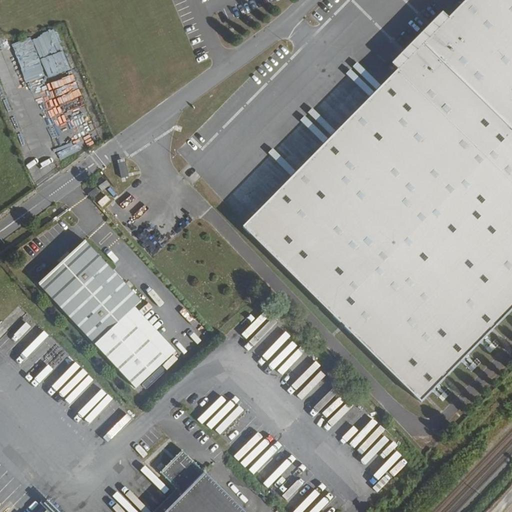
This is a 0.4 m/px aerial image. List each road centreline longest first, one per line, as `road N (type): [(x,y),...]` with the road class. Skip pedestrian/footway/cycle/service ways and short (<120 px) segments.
road 1 (unclassified): [(0,234),(311,0)]
road 2 (unknown): [(61,189),(190,333)]
